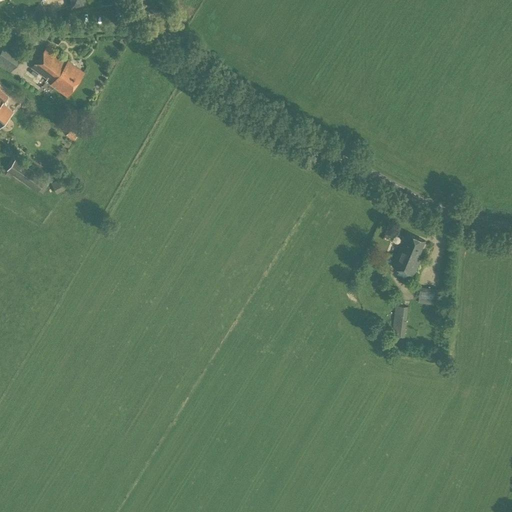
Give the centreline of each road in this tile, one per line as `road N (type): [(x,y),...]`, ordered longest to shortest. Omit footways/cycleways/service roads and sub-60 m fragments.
road 1 (tertiary): [(511,227),(421,205),(322,151),(229,92),(161,23)]
road 2 (unclassified): [(0,33),(161,23)]
